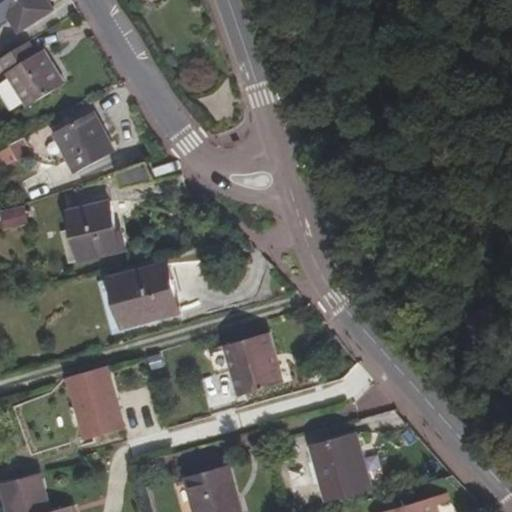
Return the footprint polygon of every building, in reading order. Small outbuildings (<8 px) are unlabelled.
[(0,0),(0,17),(8,13),(20,31),(55,8),(49,0),(0,0)] [(45,50),(39,54),(30,40),(0,59),(30,106),(66,82),(45,50)] [(52,123),(25,138),(38,161),(57,165),(70,158),(76,172),(116,152),(96,111),(57,131),(52,123)] [(124,186),(155,180),(147,162),(119,171),(124,186)] [(68,210),(73,229),(82,261),(127,249),(123,233),(119,233),(110,200),(68,210)] [(1,210),(4,230),(32,226),(29,205),(1,210)] [(70,263),(82,261),(73,229),(62,232),(70,263)] [(111,276),(125,327),(183,312),(168,261),(111,276)] [(271,332),(227,345),(240,395),(285,382),(271,332)] [(67,377),(85,442),(129,431),(111,365),(67,377)] [(357,434),(313,446),(329,500),(373,488),(357,434)] [(243,511),(230,465),(188,477),(197,511),(243,511)] [(42,475),(4,486),(11,511),(72,511),(71,506),(53,511),(42,475)] [(390,510),(388,511),(441,511),(440,505),(450,502),(449,495),(440,497),(415,503),(390,510)]
